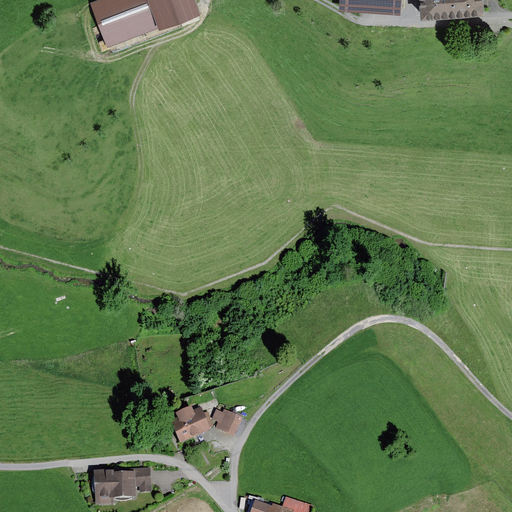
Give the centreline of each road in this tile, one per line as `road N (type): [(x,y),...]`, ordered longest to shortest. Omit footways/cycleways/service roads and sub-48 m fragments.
road 1 (track): [(234,511),(236,449),(251,423),(332,346),(383,317),(421,325),(511,416)]
road 2 (track): [(0,467),(156,456),(185,466),(230,511)]
road 3 (track): [(511,17),(359,20),(320,0)]
road 4 (track): [(206,0),(202,22),(188,31),(115,58),(96,54),(87,24)]
